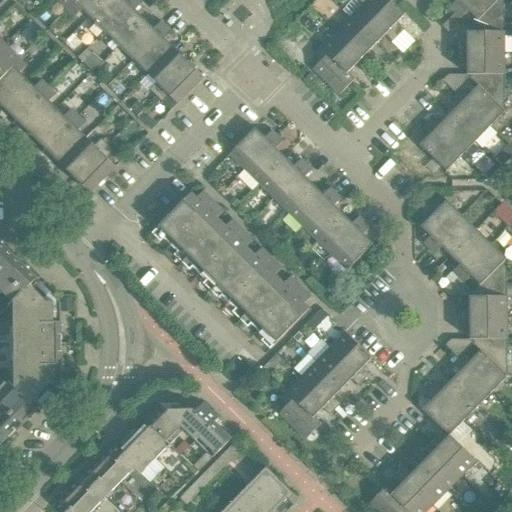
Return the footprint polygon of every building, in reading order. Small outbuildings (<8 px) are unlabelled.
[(57,0),(67,10),(76,0),(57,0)] [(89,18),(106,0),(76,0),(67,10),(75,17),(82,10),(89,18)] [(104,32),(134,0),(106,0),(89,18),(104,32)] [(118,46),(144,20),(135,11),(142,4),(137,0),(134,0),(104,32),(118,46)] [(405,15),(390,0),(367,0),(364,4),(397,37),(403,31),(396,24),(405,15)] [(456,13),(468,0),(455,0),(457,1),(450,8),(456,13)] [(504,32),(504,6),(498,0),(468,0),(456,13),(461,18),(468,12),(476,20),(470,27),(470,32),(504,32)] [(397,37),(364,4),(349,18),(376,45),(385,36),(392,42),(397,37)] [(376,45),(349,18),(335,33),(369,66),(374,60),(367,54),(376,45)] [(133,61),(166,27),(160,22),(154,29),(144,20),(118,46),(133,61)] [(148,75),(174,49),(165,40),(171,33),(166,27),(133,61),(148,75)] [(504,32),(470,32),(467,32),(467,46),(457,46),(457,54),(504,53),(504,32)] [(369,66),(335,33),(321,47),(354,80),(355,80),(348,73),(356,65),(363,71),(369,66)] [(0,78),(19,59),(5,45),(0,49),(0,78)] [(354,80),(321,47),(314,55),(321,61),(313,70),(339,96),(354,80)] [(163,89),(189,63),(174,49),(148,75),(156,83),(149,90),(155,96),(163,89)] [(504,75),(504,53),(457,54),(457,62),(467,62),(467,75),(470,75),(504,75)] [(0,105),(1,107),(27,80),(20,73),(27,66),(19,59),(0,78),(0,105)] [(178,104),(204,78),(189,63),(163,89),(155,96),(162,102),(169,96),(178,104)] [(499,107),(505,101),(504,75),(470,75),(470,81),(477,87),(468,96),(462,89),(456,94),(490,127),(505,112),(499,107)] [(16,121),(49,88),(42,81),(35,87),(27,80),(1,107),(16,121)] [(31,136),(57,109),(49,102),(56,95),(49,88),(16,121),(31,136)] [(490,127),(456,94),(451,100),(458,107),(449,116),(475,142),(490,127)] [(45,150),(78,117),(71,110),(64,116),(57,109),(31,136),(45,150)] [(475,142),(449,116),(440,125),(433,118),(428,124),(461,157),(475,142)] [(60,164),(86,138),(79,131),(85,124),(78,117),(45,150),(60,164)] [(461,157),(428,124),(422,129),(429,136),(419,146),(446,172),(461,157)] [(244,170),(277,137),(272,131),(265,138),(255,128),(229,155),(244,170)] [(259,184),(285,158),(276,149),(283,142),(277,137),(244,170),(259,184)] [(75,179),(107,145),(101,139),(94,146),(86,138),(60,164),(75,179)] [(90,194),(116,167),(107,158),(114,152),(107,145),(75,179),(90,194)] [(273,199),(306,165),(301,160),(294,167),(285,158),(259,184),(273,199)] [(288,213),(314,186),(305,178),(312,170),(306,165),(273,199),(288,213)] [(302,227),(335,194),(330,188),(323,195),(314,186),(288,213),(302,227)] [(169,245),(196,218),(192,215),(209,198),(203,192),(196,198),(191,193),(152,234),(158,239),(161,236),(169,245)] [(317,241),(343,215),(334,206),(341,199),(335,194),(302,227),(317,241)] [(429,249),(462,216),(446,201),(420,227),(430,237),(423,244),(429,249)] [(181,263),(221,222),(217,219),(223,212),(217,205),(200,223),(196,218),(169,245),(180,255),(176,258),(181,263)] [(332,256),(364,222),(359,217),(352,224),(343,215),(317,241),(332,256)] [(450,256),(476,230),(462,216),(429,249),(434,255),(441,248),(450,256)] [(199,274),(225,247),(221,244),(239,226),(232,220),(225,227),(221,222),(181,263),(187,268),(190,265),(199,274)] [(373,244),(363,235),(370,228),(364,222),(332,256),(347,271),(373,244)] [(458,278),(491,244),(476,230),(450,256),(459,265),(453,272),(458,278)] [(211,292),(250,251),(246,247),(253,240),(246,234),(229,251),(225,247),(199,274),(209,283),(206,287),(211,292)] [(506,270),(501,265),(506,259),(491,244),(458,278),(464,283),(470,276),(479,285),(472,292),(472,297),(469,297),(507,297),(506,270)] [(0,285),(21,264),(6,249),(0,255),(0,285)] [(228,303),(255,276),(251,272),(268,255),(261,249),(255,256),(250,251),(211,292),(216,297),(219,294),(228,303)] [(240,320),(280,280),(275,276),(282,269),(275,262),(258,280),(255,276),(228,303),(238,312),(235,315),(240,320)] [(8,307),(36,279),(21,264),(0,285),(0,289),(12,301),(7,306),(8,307)] [(258,332),(284,305),(280,301),(297,284),(290,277),(283,284),(280,280),(240,320),(245,325),(248,322),(258,332)] [(54,323),(54,302),(51,302),(51,294),(36,279),(8,307),(14,312),(21,312),(21,321),(14,321),(13,327),(21,327),(21,344),(61,344),(61,322),(54,323)] [(270,349),(309,309),(304,304),(311,297),(304,291),(287,308),(284,305),(258,332),(267,341),(264,344),(270,349)] [(507,318),(507,297),(469,297),(469,311),(460,311),(460,319),(507,318)] [(507,339),(507,318),(460,319),(460,326),(470,326),(470,339),(507,339)] [(372,359),(345,333),(330,348),(363,381),(369,375),(362,369),(372,359)] [(507,366),(507,339),(470,339),(470,340),(473,340),(473,345),(479,352),(471,361),(464,354),(459,359),(492,392),(507,377),(502,371),(507,366)] [(61,365),(61,344),(21,344),(21,362),(14,362),(14,367),(22,367),(22,377),(15,377),(8,383),(11,385),(36,411),(52,394),(51,386),(55,386),(55,365),(61,365)] [(363,381),(330,348),(316,363),(342,389),(351,380),(358,386),(363,381)] [(492,392),(459,359),(453,365),(460,372),(451,381),(478,407),(492,392)] [(342,389),(316,363),(301,377),(335,410),(340,404),(333,398),(342,389)] [(335,410),(301,377),(287,392),(320,424),(321,424),(314,417),(323,409),(329,415),(335,410)] [(478,407),(451,381),(442,390),(436,383),(431,388),(464,421),(478,407)] [(36,411),(11,385),(0,396),(0,402),(23,425),(36,411)] [(464,421),(431,388),(425,394),(432,401),(422,410),(449,436),(450,435),(464,421)] [(320,424),(287,392),(280,399),(287,406),(279,414),(305,440),(320,424)] [(23,425),(0,402),(0,431),(8,439),(23,425)] [(231,439),(214,422),(218,418),(203,403),(194,412),(194,410),(181,410),(181,427),(195,441),(199,438),(210,449),(201,458),(207,463),(231,439)] [(181,427),(181,410),(167,410),(167,413),(158,404),(144,419),(170,445),(171,444),(168,441),(181,427)] [(170,445),(144,419),(147,422),(132,437),(156,460),(168,447),(169,448),(172,446),(170,445)] [(0,447),(8,439),(0,431),(0,447)] [(476,461),(450,435),(449,436),(440,445),(433,438),(428,444),(461,477),(476,461)] [(156,460),(132,437),(119,451),(113,445),(112,446),(141,475),(156,460)] [(227,464),(244,447),(237,440),(220,458),(227,464)] [(461,477),(428,444),(422,449),(429,456),(420,465),(447,491),(461,477)] [(141,475),(112,446),(98,460),(121,483),(134,469),(141,475)] [(121,483),(98,460),(83,475),(106,498),(121,483)] [(206,485),(224,467),(217,461),(200,478),(206,485)] [(447,491),(420,465),(411,474),(405,468),(399,473),(433,506),(447,491)] [(297,498),(266,468),(246,488),(270,511),(274,511),(287,499),(291,503),(297,498)] [(426,511),(433,506),(399,473),(394,479),(401,485),(392,494),(385,487),(385,488),(409,511),(426,511)] [(92,511),(106,498),(83,475),(69,489),(92,511)] [(186,505),(203,488),(196,481),(179,499),(186,505)] [(270,511),(246,488),(225,509),(228,511),(270,511)] [(409,511),(385,488),(370,503),(378,511),(409,511)] [(92,511),(69,489),(54,504),(62,511),(92,511)]
